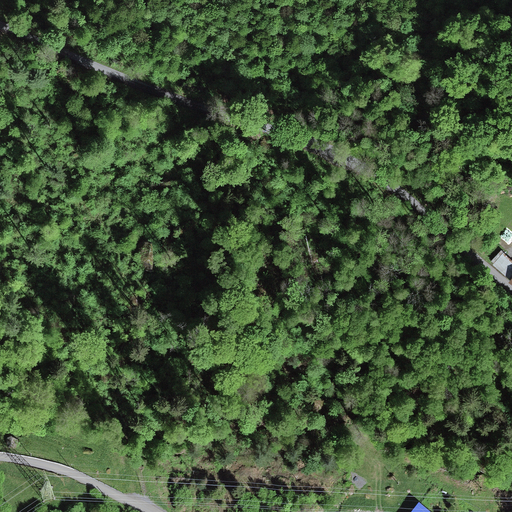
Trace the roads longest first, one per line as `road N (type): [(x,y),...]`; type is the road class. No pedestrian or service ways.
road 1 (residential): [(511,288),(372,173),(310,142),(207,110),(0,26)]
road 2 (motorway): [(0,308),(226,353),(511,390)]
road 3 (motorway): [(511,329),(242,297),(0,249)]
road 4 (unclassified): [(0,454),(122,491)]
